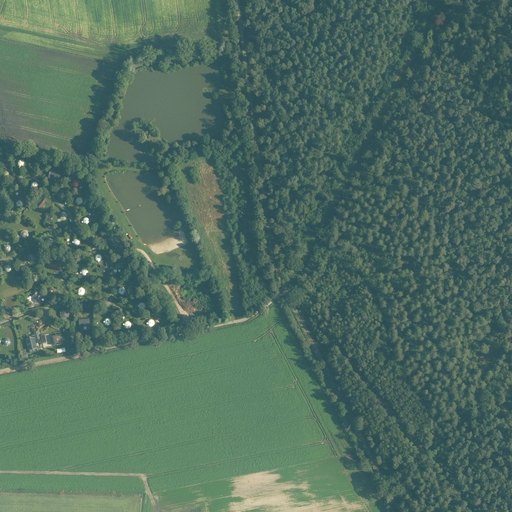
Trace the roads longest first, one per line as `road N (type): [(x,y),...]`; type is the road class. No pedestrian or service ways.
road 1 (track): [(440,0),(351,157),(287,294)]
road 2 (unclassified): [(0,371),(243,320),(285,292)]
road 3 (unclassified): [(285,292),(270,249),(237,0)]
road 4 (unclassified): [(399,511),(285,292)]
road 5 (unknown): [(105,253),(146,256),(191,331)]
